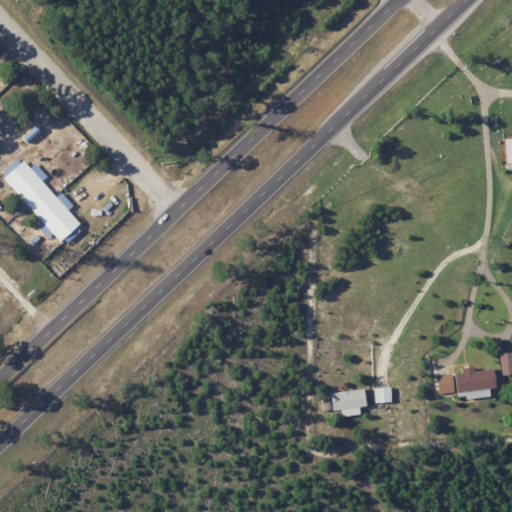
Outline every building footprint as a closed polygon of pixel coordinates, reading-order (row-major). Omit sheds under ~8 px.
[(0,172),(40,220),(36,224),(47,238),(54,233),(65,245),(83,229),(67,210),(73,206),(61,191),(55,196),(42,181),(47,177),(35,163),(28,169),(18,157),(0,171),(0,172)] [(511,373),(511,352),(500,353),(501,374),(511,373)] [(495,368),(474,370),(474,366),(461,368),(461,373),(436,375),(438,394),(456,392),(469,391),(470,395),(477,394),(478,398),(490,396),(489,389),(497,388),(495,368)] [(392,402),(390,386),(372,389),(374,404),(392,402)] [(341,417),(360,414),(359,408),(367,406),(364,388),(330,394),(333,411),(340,410),(341,417)]
